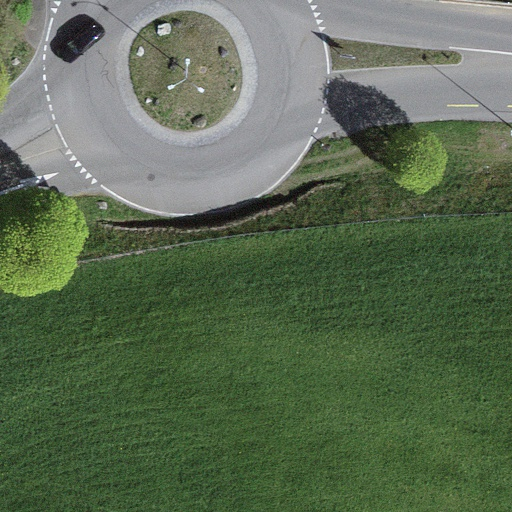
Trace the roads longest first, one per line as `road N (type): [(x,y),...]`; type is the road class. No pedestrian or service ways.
road 1 (primary): [(124,156),(161,173),(201,176),(240,162),(270,135),(288,99),(290,58)]
road 2 (primary): [(290,58),(511,67)]
road 3 (trunk): [(0,202),(124,156)]
